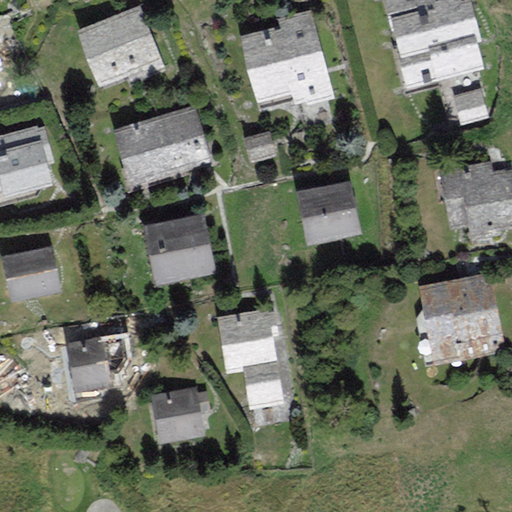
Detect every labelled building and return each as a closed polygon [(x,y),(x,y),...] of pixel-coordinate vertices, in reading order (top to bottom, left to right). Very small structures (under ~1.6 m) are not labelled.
[(460,0),(383,0),(378,1),(403,92),(484,71),(478,46),(482,45),(469,2),(461,3),(460,0)] [(136,12),(73,35),(95,96),(158,73),(136,12)] [(276,30),(236,41),(256,107),(288,99),(291,110),(332,101),(308,15),(275,23),(276,30)] [(480,88),(453,95),(462,126),(488,119),(480,88)] [(193,111),(110,134),(126,188),(208,165),(193,111)] [(41,127),(0,137),(0,202),(50,190),(44,170),(52,167),(41,127)] [(267,136),(241,142),(246,166),(272,160),(267,136)] [(491,163),(436,172),(447,233),(465,229),(469,242),(488,239),(487,234),(511,230),(511,180),(510,170),(493,173),(491,163)] [(293,197),(305,250),(360,238),(348,184),(293,197)] [(140,230),(152,289),(213,276),(201,218),(140,230)] [(0,260),(0,264),(7,305),(58,296),(50,252),(0,260)] [(484,275),(415,289),(432,366),(501,352),(484,275)] [(267,312),(216,320),(224,375),(240,373),(247,414),(283,407),(267,312)] [(107,338),(63,345),(70,391),(114,384),(107,338)] [(192,390),(147,398),(156,447),(203,439),(202,433),(208,431),(202,394),(194,396),(192,390)]
